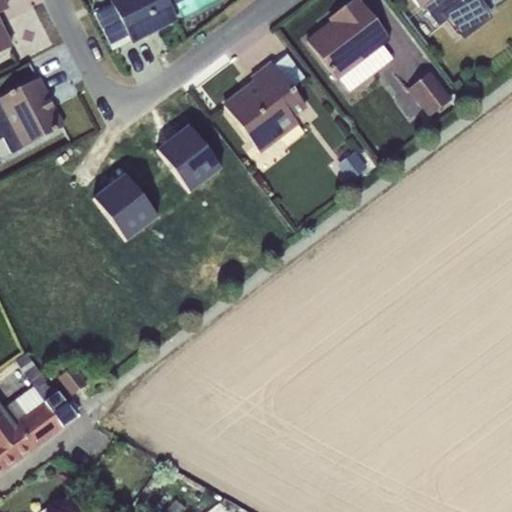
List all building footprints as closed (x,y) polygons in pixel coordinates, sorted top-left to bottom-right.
[(0,0),(0,53),(10,48),(7,43),(9,39),(0,26),(0,13),(6,10),(0,0)] [(145,33),(175,17),(170,8),(186,0),(114,0),(109,2),(111,6),(93,16),(111,49),(128,40),(131,44),(147,36),(145,33)] [(331,23),(305,43),(335,81),(338,80),(348,93),(392,60),(381,47),(389,41),(357,0),(352,0),(328,19),(331,23)] [(413,0),(420,8),(422,7),(438,28),(446,22),(462,42),(493,17),(479,0),(413,0)] [(286,56),(273,66),(290,89),(303,79),(286,56)] [(290,89),(273,66),(270,63),(249,79),(253,84),(222,107),(259,155),(297,126),(292,119),(306,109),(290,89)] [(428,73),(406,90),(427,118),(449,101),(428,73)] [(36,80),(0,98),(0,138),(1,138),(10,155),(62,128),(36,80)] [(187,127),(155,151),(187,194),(219,170),(187,127)] [(353,153),(336,166),(346,180),(363,167),(353,153)] [(123,175),(91,200),(124,243),(156,218),(123,175)] [(32,387),(2,411),(32,451),(62,429),(61,427),(76,418),(24,354),(14,362),(32,387)] [(70,368),(58,378),(72,396),(83,387),(70,368)] [(0,474),(32,451),(2,411),(0,407),(0,474)]
